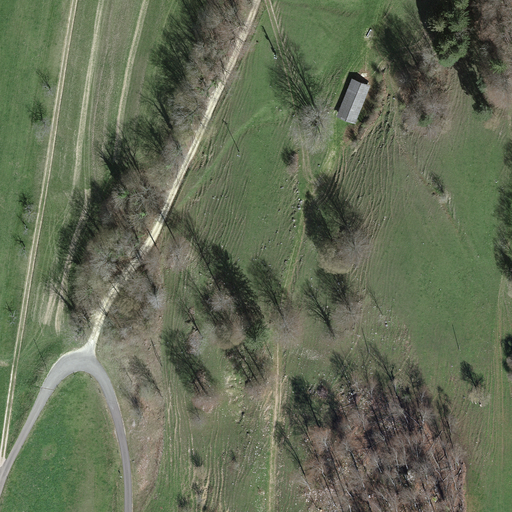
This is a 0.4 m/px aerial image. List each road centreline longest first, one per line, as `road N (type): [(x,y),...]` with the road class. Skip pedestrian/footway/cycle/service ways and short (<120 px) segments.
road 1 (track): [(72,0),(0,475)]
road 2 (track): [(258,0),(161,219),(111,295),(83,363)]
road 3 (track): [(267,0),(311,189)]
